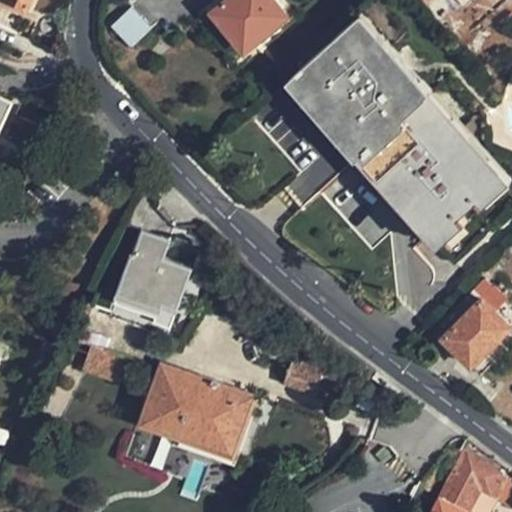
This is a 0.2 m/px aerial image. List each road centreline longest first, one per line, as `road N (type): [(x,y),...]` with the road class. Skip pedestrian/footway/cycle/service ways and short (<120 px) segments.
road 1 (tertiary): [(140,129),(293,280),(511,451)]
road 2 (unknown): [(395,361),(435,310),(442,272),(395,203)]
road 3 (residential): [(0,232),(43,226),(140,129)]
road 4 (tertiary): [(83,0),(83,63),(140,129)]
